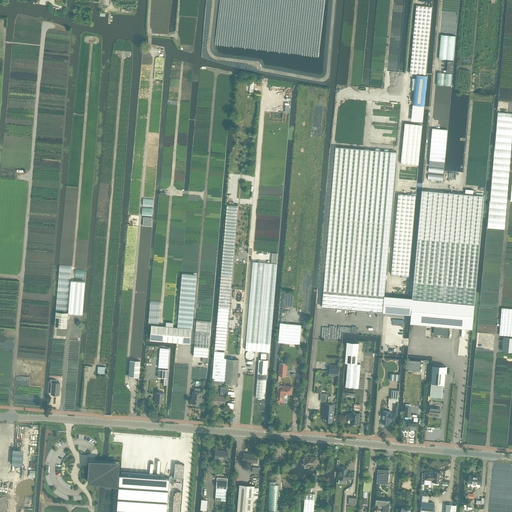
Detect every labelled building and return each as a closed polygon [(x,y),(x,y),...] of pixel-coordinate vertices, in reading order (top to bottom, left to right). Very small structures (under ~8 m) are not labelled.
[(432,7),(415,6),(409,73),(416,74),(413,105),(424,106),(427,75),(425,75),(432,7)] [(438,59),(454,60),(456,36),(440,35),(438,59)] [(436,85),(451,87),(452,75),(437,73),(436,85)] [(422,125),(404,123),(400,163),(418,165),(422,125)] [(323,291),(322,307),(344,309),(350,309),(361,310),(406,314),(410,315),(411,315),(412,298),(407,297),(384,296),(396,152),(363,149),(357,149),(335,147),(323,291)] [(411,315),(410,323),(434,325),(434,333),(446,335),(447,327),(448,327),(460,328),(470,329),(472,329),(474,304),(484,196),(453,193),(421,190),(412,298),(411,315)] [(391,274),(408,275),(415,195),(397,194),(391,274)] [(227,205),(214,349),(215,349),(226,350),(238,206),(227,205)] [(144,217),(143,226),(151,226),(152,218),(144,217)] [(178,312),(177,327),(191,329),(192,329),(193,313),(196,275),(182,274),(178,312)] [(85,282),(70,280),(68,313),(82,314),(85,282)] [(511,308),(502,308),(500,335),(511,335),(511,308)] [(55,312),(54,327),(66,328),(68,313),(55,312)] [(210,322),(196,320),(194,346),(208,347),(210,322)] [(280,324),(278,343),(299,345),(301,326),(280,324)] [(151,325),(150,340),(190,343),(191,329),(177,327),(151,325)] [(502,351),(511,351),(511,337),(503,337),(502,351)] [(246,342),(245,350),(269,352),(270,344),(246,342)] [(360,364),(357,364),(358,343),(346,342),(344,363),(347,363),(345,387),(358,388),(360,364)] [(194,346),(193,356),(207,357),(208,347),(194,346)] [(160,348),(159,368),(167,368),(169,349),(160,348)] [(215,384),(229,385),(230,384),(236,384),(238,359),(224,358),(224,352),(214,351),(211,387),(215,387),(215,384)] [(259,359),(255,397),(265,398),(268,360),(259,359)] [(130,360),(128,376),(139,377),(140,361),(130,360)] [(408,360),(407,370),(419,371),(420,361),(408,360)] [(279,363),(278,375),(285,376),(286,364),(279,363)] [(432,365),(431,383),(444,384),(445,366),(432,365)] [(158,369),(157,377),(163,378),(167,378),(167,370),(158,369)] [(52,382),(51,394),(59,395),(60,383),(56,383),(56,380),(50,379),(50,382),(52,382)] [(431,384),(430,397),(442,398),(443,385),(431,384)] [(283,402),(283,393),(291,394),(292,386),(277,385),(276,401),(283,402)] [(391,398),(391,400),(391,401),(397,401),(398,400),(398,399),(399,391),(391,390),(391,398)] [(192,398),(191,403),(200,404),(205,404),(206,399),(201,398),(202,392),(195,391),(194,391),(193,398),(192,398)] [(164,393),(156,392),(155,402),(163,403),(164,393)] [(225,396),(219,396),(219,394),(214,394),(214,404),(224,405),(225,396)] [(323,410),(322,417),(324,417),(324,421),(331,422),(332,413),(334,413),(334,405),(328,404),(323,404),(323,410)] [(429,407),(429,415),(439,416),(439,408),(429,407)] [(383,411),(382,423),(389,423),(389,419),(394,420),(394,413),(393,413),(390,413),(390,411),(383,411)] [(351,412),(351,414),(348,413),(348,419),(351,419),(350,423),(358,424),(359,413),(351,412)] [(404,421),(403,429),(416,430),(417,422),(404,421)] [(228,451),(215,450),(214,458),(227,459),(228,451)] [(243,454),(243,461),(257,462),(257,455),(243,454)] [(304,461),(304,465),(316,466),(316,458),(305,456),(305,457),(303,458),(303,461),(304,461)] [(90,479),(90,481),(99,481),(107,482),(116,483),(116,482),(118,482),(119,482),(118,486),(116,511),(166,511),(169,478),(165,477),(164,477),(160,477),(160,474),(122,471),(121,474),(119,474),(119,475),(116,475),(117,464),(108,463),(100,463),(94,462),(91,462),(90,479)] [(347,468),(340,467),(339,473),(338,474),(338,475),(338,476),(339,477),(338,483),(346,484),(346,479),(351,479),(351,472),(347,472),(347,468)] [(378,470),(377,483),(378,483),(379,483),(387,483),(388,471),(384,471),(383,470),(378,470)] [(441,472),(433,471),(432,473),(425,472),(424,479),(432,480),(432,481),(440,482),(441,472)] [(468,475),(468,483),(480,484),(481,476),(468,475)] [(227,479),(216,478),(215,500),(225,501),(227,484),(227,479)] [(251,511),(254,485),(239,484),(236,511),(251,511)] [(269,485),(268,499),(268,511),(277,511),(278,499),(279,485),(269,485)] [(305,498),(303,511),(313,511),(315,494),(312,494),(306,493),(305,498)] [(375,504),(375,505),(376,505),(383,506),(382,511),(390,511),(392,501),(390,501),(390,500),(385,500),(376,499),(375,504)] [(421,502),(420,510),(433,511),(434,503),(421,502)]
